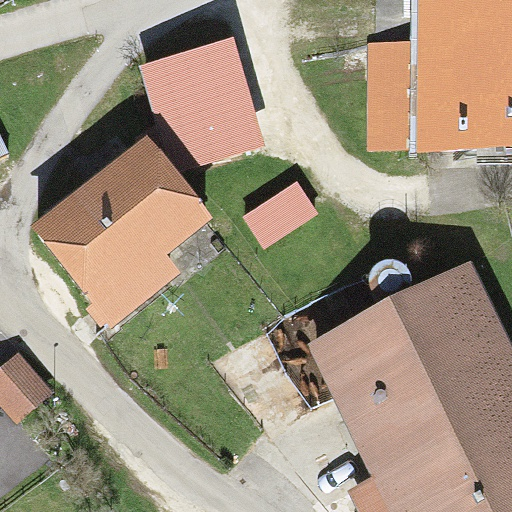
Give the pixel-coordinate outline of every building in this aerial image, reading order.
[(368,67),(368,167),(511,166),(511,0),(409,0),(409,67),(368,67)] [(237,53),(134,77),(160,187),(263,163),(237,53)] [(134,162),(26,251),(100,340),(208,251),(134,162)] [(511,511),(511,379),(466,281),(305,356),(369,493),(351,501),(356,511),(511,511)] [(4,361),(0,364),(0,416),(10,428),(39,403),(4,361)]
